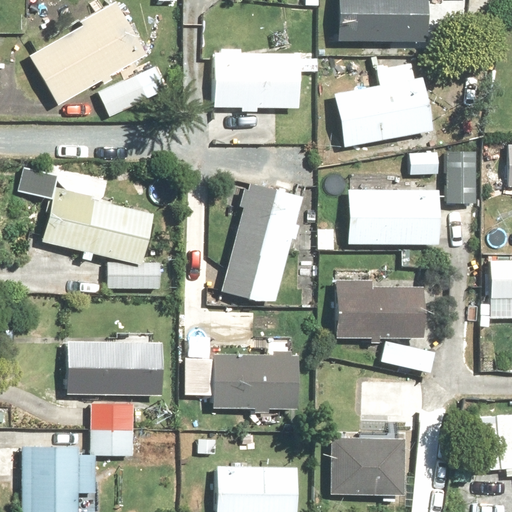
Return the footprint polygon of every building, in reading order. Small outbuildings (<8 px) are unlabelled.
[(422,0),(330,0),(331,47),(422,47),(422,0)] [(111,7),(22,60),(51,110),(141,57),(111,7)] [(207,54),(205,109),(296,113),(298,58),(207,54)] [(324,98),(333,153),(430,137),(418,63),(369,71),(373,90),(324,98)] [(152,66),(91,98),(105,123),(165,92),(152,66)] [(511,147),(500,148),(500,192),(511,192),(511,147)] [(474,150),(448,149),(445,205),(472,206),(474,150)] [(411,150),(411,173),(439,174),(439,151),(411,150)] [(244,186),(211,294),(265,310),(298,202),(244,186)] [(158,263),(133,263),(146,216),(46,189),(31,246),(101,265),(101,293),(158,293),(158,263)] [(433,194),(341,193),(340,251),(433,252),(433,194)] [(484,324),(511,323),(511,264),(485,264),(484,324)] [(416,290),(328,289),(327,345),(415,346),(416,290)] [(155,344),(56,342),(55,399),(154,401),(155,344)] [(379,347),(375,367),(423,378),(428,358),(379,347)] [(296,357),(180,355),(180,400),(206,401),(206,415),(295,417),(296,357)] [(131,407),(85,406),(84,462),(130,463),(131,407)] [(511,413),(475,414),(476,475),(511,475),(511,413)] [(399,447),(321,444),(320,501),(397,503),(399,447)] [(12,452),(10,511),(70,511),(72,453),(12,452)] [(291,511),(293,471),(209,469),(208,511),(291,511)]
